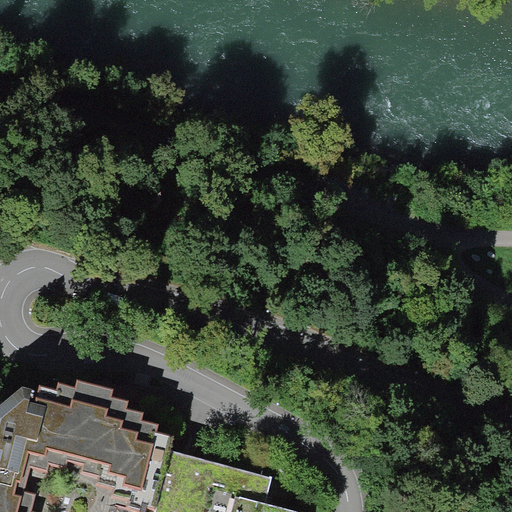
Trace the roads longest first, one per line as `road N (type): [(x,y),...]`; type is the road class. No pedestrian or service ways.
road 1 (residential): [(511,427),(241,325),(46,269),(15,276),(0,299)]
road 2 (track): [(427,228),(0,80)]
road 3 (residential): [(0,318),(27,348),(138,357),(253,415),(335,469),(346,511)]
